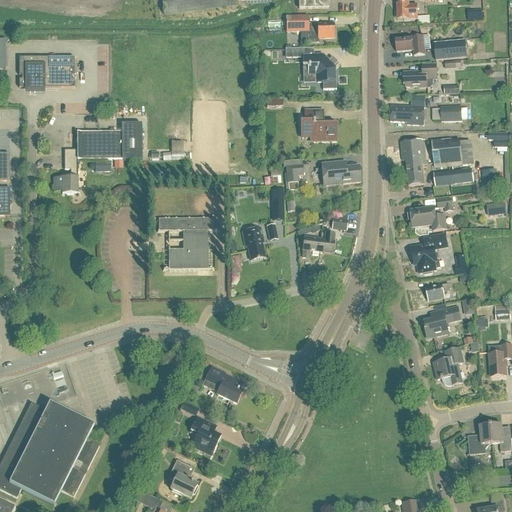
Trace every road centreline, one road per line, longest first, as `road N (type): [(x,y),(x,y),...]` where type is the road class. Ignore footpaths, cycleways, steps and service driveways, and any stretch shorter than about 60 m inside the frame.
road 1 (secondary): [(350,299),(373,225),(375,0)]
road 2 (tertiary): [(14,368),(129,330),(197,337)]
road 3 (residential): [(350,299),(317,287),(212,308),(197,337)]
